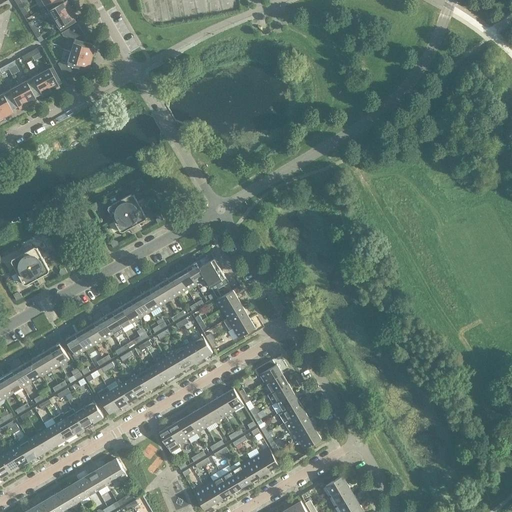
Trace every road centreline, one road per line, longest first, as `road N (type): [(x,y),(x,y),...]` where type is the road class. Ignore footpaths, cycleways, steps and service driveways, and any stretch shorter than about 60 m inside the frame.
road 1 (unclassified): [(0,504),(292,333)]
road 2 (unclassified): [(220,212),(391,105),(432,53),(450,0)]
road 3 (unclassified): [(0,330),(220,212)]
road 4 (unclassified): [(220,212),(135,74)]
road 5 (residential): [(0,145),(135,74)]
road 6 (residential): [(292,333),(220,212)]
road 7 (residential): [(362,450),(292,333)]
road 8 (unclassified): [(362,450),(252,511)]
